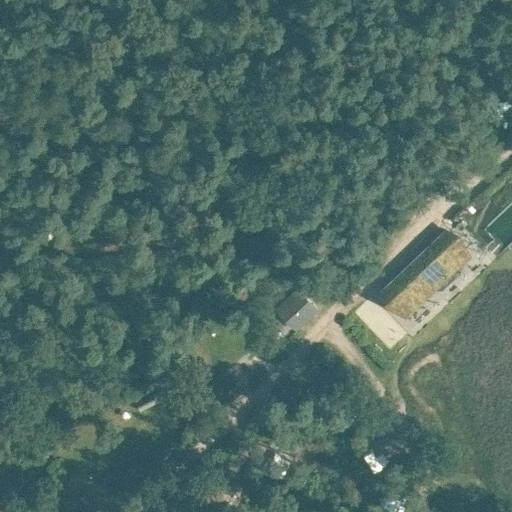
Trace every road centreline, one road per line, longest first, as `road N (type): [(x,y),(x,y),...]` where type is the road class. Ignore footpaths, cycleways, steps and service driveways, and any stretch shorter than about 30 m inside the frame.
road 1 (track): [(511,150),(137,511)]
road 2 (track): [(327,323),(406,429),(425,491),(407,511)]
